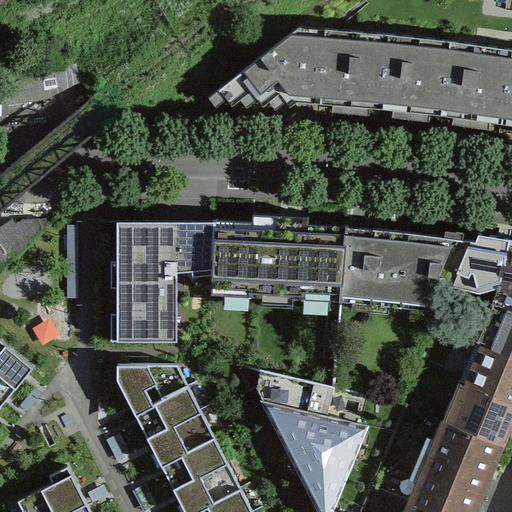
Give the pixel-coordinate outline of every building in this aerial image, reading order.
[(219,87),(232,104),(251,89),(258,99),(263,105),(281,90),(282,89),(283,88),(283,86),(284,85),(297,85),(296,100),(319,101),(325,27),(299,25),(219,87)] [(511,48),(451,39),(325,27),(319,101),(441,113),(462,116),(511,123),(511,48)] [(44,98),(39,71),(4,88),(7,104),(44,98)] [(216,219),(215,219),(213,267),(212,284),(211,292),(341,299),(347,225),(348,225),(348,224),(347,224),(345,224),(309,222),(309,214),(289,213),(253,212),(252,219),(216,217),(216,219)] [(117,219),(117,338),(177,338),(177,270),(213,267),(215,219),(117,219)] [(24,238),(13,221),(0,229),(0,254),(6,250),(24,238)] [(458,267),(470,238),(414,232),(348,225),(347,225),(341,299),(352,300),(351,307),(388,311),(389,303),(440,310),(458,267)] [(498,288),(505,289),(502,305),(511,308),(511,245),(470,238),(458,267),(500,274),(498,288)] [(499,304),(483,343),(511,354),(511,308),(502,305),(499,304)] [(0,338),(0,370),(17,384),(33,365),(0,338)] [(511,354),(483,343),(467,382),(511,400),(511,354)] [(117,377),(135,412),(188,385),(177,362),(117,362),(117,377)] [(0,370),(0,402),(1,404),(17,384),(0,370)] [(508,427),(511,417),(511,400),(467,382),(451,421),(502,442),(508,427)] [(135,412),(147,436),(201,409),(188,385),(135,412)] [(332,511),(373,421),(255,393),(315,511),(332,511)] [(147,436),(161,463),(215,436),(201,409),(147,436)] [(444,418),(420,476),(383,461),(374,484),(442,511),(472,511),(485,484),(502,442),(451,421),(444,418)] [(161,463),(174,487),(227,460),(215,436),(161,463)] [(174,487),(186,511),(191,511),(241,486),(227,460),(174,487)] [(18,498),(24,511),(63,511),(87,500),(68,464),(50,473),(53,481),(18,498)] [(442,511),(374,484),(361,511),(442,511)] [(191,511),(249,511),(253,510),(241,486),(191,511)] [(63,511),(92,511),(87,500),(63,511)]
